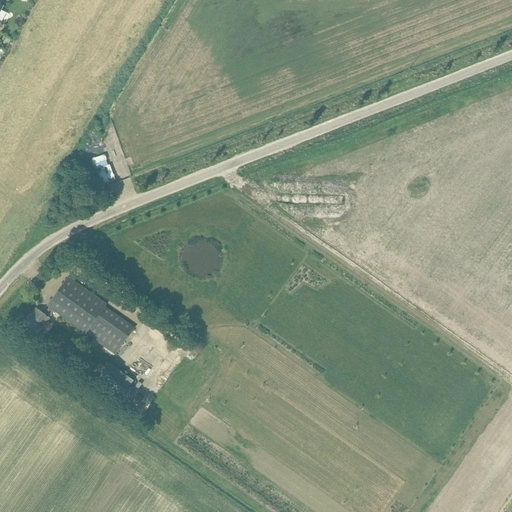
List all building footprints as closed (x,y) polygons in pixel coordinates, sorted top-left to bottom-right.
[(101,139),(90,141),(91,147),(103,145),(101,139)] [(104,144),(94,149),(96,154),(106,149),(104,144)] [(125,152),(112,153),(113,161),(126,159),(125,152)] [(92,160),(96,170),(97,169),(102,185),(115,180),(109,165),(108,165),(106,161),(107,161),(105,155),(92,160)] [(55,312),(85,334),(115,355),(134,328),(114,313),(105,306),(106,304),(69,277),(48,306),(50,308),(45,315),(36,309),(29,320),(27,319),(22,326),(27,329),(26,330),(28,331),(29,330),(37,337),(55,312)] [(133,381),(109,363),(96,380),(121,398),(133,381)]
